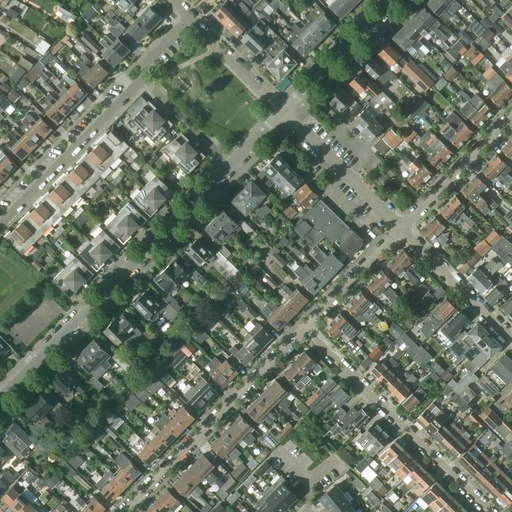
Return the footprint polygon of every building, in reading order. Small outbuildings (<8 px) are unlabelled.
[(120,0),(117,4),(124,11),(125,11),(126,11),(131,5),(132,5),(133,4),(136,0),(120,0)] [(232,10),(228,6),(234,0),(226,0),(214,13),(222,21),(232,10)] [(258,14),(268,4),(263,0),(261,0),(253,9),(258,14)] [(274,10),(281,3),(277,0),(273,0),(269,5),(274,10)] [(349,9),(339,0),(332,0),(333,1),(329,5),(341,17),(342,18),(346,13),(345,12),(349,9)] [(357,2),(354,0),(339,0),(349,9),(352,6),(353,7),(357,2)] [(454,13),(440,0),(429,0),(427,2),(439,14),(443,9),(451,16),(454,13)] [(450,3),(452,0),(440,0),(454,13),(457,10),(450,3)] [(504,9),(510,2),(507,0),(503,0),(499,4),(504,9)] [(493,22),(502,12),(493,4),(489,8),(494,13),(489,18),(493,22)] [(229,28),(248,9),(244,5),(241,9),(242,10),(237,15),(232,10),(222,21),(229,28)] [(335,25),(322,13),(324,12),(317,5),(308,14),(326,32),(330,28),(331,29),(335,25)] [(72,24),(77,16),(60,6),(55,14),(72,24)] [(157,23),(163,18),(157,12),(156,13),(150,7),(136,21),(147,32),(156,22),(157,23)] [(420,11),(416,15),(434,33),(438,29),(436,28),(440,24),(435,18),(423,7),(419,10),(420,11)] [(97,11),(94,8),(88,13),(91,16),(97,11)] [(18,14),(10,9),(7,14),(15,19),(18,14)] [(247,25),(244,22),(253,13),(248,9),(229,28),(237,36),(247,25)] [(272,19),(263,11),(258,15),(267,24),(272,19)] [(326,32),(308,14),(305,17),(308,21),(304,25),(319,39),(326,32)] [(434,33),(416,15),(409,22),(420,33),(424,37),(428,32),(432,36),(434,33)] [(511,25),(511,21),(505,15),(501,19),(510,28),(511,25)] [(113,26),(118,21),(115,18),(113,20),(111,17),(108,20),(113,26)] [(491,23),(485,17),(480,22),(486,28),(491,23)] [(272,39),(277,35),(261,19),(240,40),(255,54),(262,47),(264,49),(273,39),(272,39)] [(147,32),(136,21),(127,31),(138,41),(147,32)] [(495,34),(502,27),(496,21),(489,28),(495,34)] [(125,29),(118,22),(114,27),(120,33),(125,29)] [(416,37),(420,33),(409,22),(402,30),(420,48),(423,44),(416,37)] [(485,30),(478,23),(471,29),(479,37),(485,30)] [(319,39),(304,25),(300,29),(294,24),(291,27),(293,29),(312,47),(319,39)] [(120,33),(114,27),(113,27),(111,25),(107,29),(116,37),(120,33)] [(312,47),(293,29),(290,32),(294,35),(289,40),(305,55),(309,51),(308,51),(312,47)] [(494,35),(488,29),(482,35),(488,41),(494,35)] [(420,48),(402,30),(398,34),(397,33),(393,37),(409,52),(414,48),(417,51),(415,52),(421,58),(425,53),(420,48)] [(74,34),(71,38),(82,48),(85,45),(74,34)] [(100,48),(86,34),(81,38),(96,53),(100,48)] [(64,44),(69,38),(66,35),(60,41),(64,44)] [(130,49),(119,38),(114,43),(106,35),(102,38),(122,58),(130,49)] [(293,60),(298,55),(277,35),(272,39),(273,39),(264,49),(270,55),(263,61),(267,65),(267,66),(278,77),(282,77),(287,72),(289,72),(292,69),(291,68),(296,63),(293,60)] [(465,36),(462,39),(468,45),(472,40),(468,36),(465,36)] [(122,58),(102,38),(99,42),(107,50),(103,55),(114,66),(122,58)] [(483,38),(477,44),(483,50),(489,44),(483,38)] [(466,50),(457,42),(451,49),(459,57),(466,50)] [(53,55),(62,46),(59,43),(50,52),(53,55)] [(433,82),(418,67),(410,60),(407,62),(389,44),(385,48),(382,48),(380,51),(379,53),(379,54),(391,66),(395,62),(424,91),(433,82)] [(470,61),(480,52),(473,46),(464,55),(470,61)] [(457,56),(450,49),(444,55),(451,62),(457,56)] [(92,51),(88,55),(95,62),(99,58),(92,51)] [(83,54),(79,59),(82,62),(101,80),(108,73),(97,62),(94,66),(89,62),(90,61),(86,57),(83,54)] [(397,77),(384,65),(381,68),(372,58),(364,67),(374,78),(373,79),(379,86),(388,77),(392,82),(397,77)] [(443,58),(438,64),(443,68),(448,63),(443,58)] [(101,80),(82,62),(79,59),(75,62),(82,69),(78,73),(93,88),(101,80)] [(67,69),(58,60),(54,64),(63,73),(67,69)] [(511,65),(507,61),(499,68),(511,80),(511,65)] [(43,69),(38,65),(34,69),(39,73),(43,69)] [(435,79),(421,65),(418,67),(433,82),(435,79)] [(16,83),(25,72),(19,67),(10,78),(16,83)] [(450,83),(458,73),(452,67),(443,76),(450,83)] [(511,92),(511,88),(503,81),(495,73),(488,81),(506,98),(511,92)] [(381,90),(372,81),(369,84),(359,74),(355,78),(353,78),(351,80),(350,83),(353,86),(352,87),(359,94),(364,89),(373,98),(377,94),(381,90)] [(506,98),(488,81),(481,75),(478,78),(493,92),(488,96),(498,107),(506,98)] [(87,93),(76,83),(72,87),(62,77),(59,81),(60,82),(79,101),(87,93)] [(23,91),(30,83),(25,78),(18,87),(23,91)] [(38,81),(35,85),(39,89),(43,85),(38,81)] [(79,101),(60,82),(57,85),(65,94),(61,98),(72,108),(79,101)] [(0,88),(6,93),(10,88),(4,83),(0,88)] [(346,104),(351,99),(341,90),(330,101),(330,104),(334,108),(336,106),(342,112),(348,105),(346,104)] [(373,120),(385,108),(393,115),(399,109),(381,91),(381,90),(377,94),(373,98),(367,104),(369,105),(350,124),(360,134),(362,132),(373,121),(373,120)] [(20,97),(14,91),(8,97),(14,103),(20,97)] [(72,108),(61,98),(57,101),(49,93),(46,97),(65,115),(72,108)] [(493,112),(483,102),(478,106),(466,94),(463,97),(486,119),(493,112)] [(65,115),(46,97),(42,100),(51,108),(47,113),(57,123),(65,115)] [(465,105),(459,110),(467,118),(468,117),(478,127),(486,119),(463,97),(460,100),(465,105)] [(0,106),(4,110),(10,103),(5,98),(0,102),(0,106)] [(419,112),(427,103),(421,98),(413,106),(419,112)] [(143,130),(158,115),(154,110),(156,108),(149,101),(131,119),(143,130)] [(355,116),(363,109),(358,104),(351,111),(355,116)] [(407,123),(416,113),(411,109),(403,119),(407,123)] [(445,120),(447,123),(466,140),(473,133),(452,112),(445,120)] [(52,129),(41,118),(37,122),(29,114),(25,118),(44,136),(52,129)] [(155,142),(173,124),(165,117),(163,119),(158,115),(143,130),(155,142)] [(44,136),(25,118),(22,121),(30,129),(26,133),(37,144),(44,136)] [(370,141),(385,126),(380,121),(376,124),(373,121),(362,132),(370,141)] [(466,140),(447,123),(444,125),(447,128),(441,134),(447,140),(448,138),(458,148),(466,140)] [(37,144),(26,133),(22,137),(14,129),(11,133),(29,151),(37,144)] [(389,146),(399,137),(391,129),(382,139),(389,146)] [(129,146),(112,130),(108,134),(106,132),(100,138),(119,156),(129,146)] [(403,138),(409,143),(416,136),(410,130),(403,138)] [(453,153),(428,130),(421,137),(424,140),(445,161),(453,153)] [(29,151),(11,133),(7,136),(10,139),(7,143),(12,148),(11,148),(22,159),(29,151)] [(175,162),(191,147),(187,142),(189,140),(181,133),(163,151),(175,162)] [(119,156),(100,138),(95,143),(97,145),(93,150),(109,166),(119,156)] [(389,147),(381,139),(374,147),(382,155),(389,147)] [(445,161),(424,140),(423,140),(419,145),(423,149),(423,148),(431,155),(427,159),(438,169),(445,161)] [(511,144),(509,142),(501,149),(511,160),(511,159),(511,144)] [(187,174),(205,156),(197,149),(195,151),(191,147),(175,162),(187,174)] [(109,166),(93,150),(89,154),(87,152),(81,158),(100,176),(109,166)] [(17,166),(1,151),(0,152),(0,166),(8,174),(17,166)] [(273,177),(285,164),(276,155),(257,174),(261,178),(268,172),(272,176),(273,177)] [(496,155),(488,163),(510,184),(511,181),(511,180),(506,175),(511,169),(496,155)] [(432,174),(417,158),(411,163),(405,157),(402,160),(403,161),(407,164),(425,182),(432,174)] [(100,176),(81,158),(76,163),(78,165),(73,169),(90,186),(100,176)] [(425,182),(407,164),(403,161),(400,164),(411,175),(407,179),(417,189),(425,182)] [(510,184),(488,163),(481,170),(493,183),(501,180),(507,186),(510,184)] [(280,184),(293,171),(285,164),(273,177),(272,176),(266,183),(269,186),(276,180),(280,184)] [(8,174),(0,166),(0,182),(0,183),(8,174)] [(90,186),(73,169),(69,173),(67,171),(62,177),(80,196),(90,186)] [(283,200),(302,180),(293,171),(280,184),(286,190),(280,196),(283,200)] [(174,193),(156,175),(144,187),(160,203),(164,198),(166,200),(174,193)] [(476,175),(468,183),(489,204),(489,203),(494,208),(497,204),(490,197),(489,197),(482,190),(486,186),(476,175)] [(80,196),(62,177),(56,183),(58,185),(54,189),(71,205),(80,196)] [(264,195),(252,183),(243,192),(257,206),(261,203),(259,200),(264,195)] [(489,204),(468,183),(461,191),(471,201),(478,207),(485,214),(490,210),(486,206),(489,204)] [(310,207),(317,200),(315,198),(317,196),(305,184),(291,199),(294,202),(284,212),(288,217),(295,210),(294,210),(301,203),(306,207),(308,205),(310,207)] [(160,203),(144,187),(132,199),(150,217),(158,209),(156,207),(160,203)] [(71,205),(54,189),(50,193),(48,191),(42,197),(61,215),(71,205)] [(257,206),(243,192),(234,201),(246,213),(252,207),(254,210),(257,206)] [(460,212),(466,206),(455,196),(448,204),(466,222),(471,227),(473,224),(460,212)] [(61,215),(42,197),(37,202),(39,204),(35,208),(51,225),(61,215)] [(321,200),(304,217),(292,229),(302,239),(310,247),(322,235),(331,244),(334,241),(339,245),(353,231),(321,200)] [(147,220),(129,202),(117,214),(133,230),(137,225),(139,228),(147,220)] [(466,222),(448,204),(440,212),(450,222),(451,222),(453,224),(458,224),(460,222),(462,225),(466,222)] [(266,205),(261,210),(265,215),(271,209),(266,205)] [(51,225),(35,208),(31,213),(29,211),(23,216),(42,235),(51,225)] [(265,215),(261,210),(257,214),(262,218),(265,215)] [(82,214),(80,215),(86,220),(90,216),(84,211),(82,214)] [(258,235),(246,223),(241,219),(236,224),(224,211),(215,220),(228,232),(233,227),(238,232),(242,229),(253,240),(258,235)] [(133,230),(117,214),(105,226),(123,244),(131,236),(129,234),(133,230)] [(42,235),(23,216),(18,222),(20,224),(16,228),(32,244),(42,235)] [(441,232),(445,227),(435,217),(427,225),(445,243),(448,240),(441,232)] [(228,232),(215,220),(207,229),(221,244),(225,240),(222,238),(228,232)] [(445,243),(427,225),(420,233),(430,243),(435,238),(442,246),(445,243)] [(32,244),(16,228),(11,232),(9,230),(4,236),(22,254),(32,244)] [(120,247),(102,229),(90,241),(106,257),(110,253),(113,255),(120,247)] [(292,230),(287,235),(291,239),(296,235),(292,230)] [(511,236),(505,230),(500,235),(502,237),(510,244),(511,241),(511,236)] [(363,244),(363,243),(362,243),(362,241),(362,240),(361,240),(353,231),(339,245),(350,256),(351,255),(352,256),(354,254),(354,252),(362,244),(363,244)] [(489,235),(485,239),(492,245),(496,241),(489,235)] [(502,237),(496,243),(508,253),(509,251),(511,253),(511,245),(510,244),(502,237)] [(106,257),(90,241),(88,238),(76,250),(97,271),(104,263),(102,261),(106,257)] [(215,257),(207,249),(205,250),(196,241),(186,250),(200,264),(206,258),(210,262),(215,257)] [(487,251),(480,243),(473,248),(481,257),(487,251)] [(496,243),(490,248),(502,259),(508,253),(496,243)] [(230,253),(223,246),(219,251),(226,258),(230,253)] [(279,251),(275,247),(267,254),(281,268),(286,263),(277,254),(279,251)] [(313,250),(316,253),(335,271),(338,268),(339,269),(343,265),(342,264),(331,253),(327,257),(316,247),(313,250)] [(423,276),(417,271),(416,272),(408,265),(413,260),(403,250),(395,257),(418,280),(423,276)] [(241,273),(226,258),(219,251),(216,254),(219,259),(217,261),(235,279),(241,273)] [(471,266),(480,257),(475,252),(466,261),(471,266)] [(335,271),(316,253),(313,257),(321,264),(317,268),(328,280),(332,275),(335,271)] [(94,274),(75,256),(64,268),(80,284),(84,280),(86,282),(94,274)] [(494,265),(474,286),(481,294),(493,282),(488,278),(497,269),(498,270),(502,265),(509,258),(507,256),(500,263),(499,262),(496,264),(494,265)] [(418,280),(395,257),(387,265),(398,275),(402,270),(410,278),(409,280),(414,285),(418,280)] [(474,286),(494,265),(496,264),(491,259),(480,270),(477,267),(466,278),(474,286)] [(36,260),(32,264),(35,267),(38,270),(42,266),(39,263),(36,260)] [(188,273),(175,261),(172,264),(171,263),(165,269),(179,283),(188,273)] [(287,275),(275,263),(271,267),(283,279),(287,275)] [(463,275),(470,268),(465,263),(458,270),(463,275)] [(328,280),(317,268),(313,272),(305,265),(302,268),(320,286),(323,283),(324,284),(328,280)] [(320,286),(302,268),(299,266),(293,271),(300,278),(299,280),(313,294),(313,293),(314,294),(318,290),(317,290),(320,286)] [(80,284),(64,268),(52,280),(70,298),(78,290),(75,288),(80,284)] [(206,281),(193,268),(190,271),(195,277),(194,279),(201,286),(206,281)] [(179,283),(165,269),(159,275),(160,276),(156,280),(169,293),(179,283)] [(382,271),(374,279),(392,297),(395,300),(398,297),(387,286),(392,281),(382,271)] [(270,277),(266,281),(273,289),(277,284),(270,277)] [(395,300),(392,297),(374,279),(366,287),(377,297),(382,292),(389,299),(389,300),(395,305),(398,302),(395,300)] [(243,280),(235,287),(240,292),(247,285),(243,280)] [(503,295),(499,291),(507,283),(503,280),(485,297),(493,305),(503,295)] [(307,299),(297,289),(292,293),(285,286),(281,289),(300,307),(303,304),(304,305),(308,301),(307,300),(307,299)] [(438,299),(444,292),(441,288),(434,295),(438,299)] [(300,307),(281,289),(278,293),(286,300),(282,304),(293,316),(298,311),(297,310),(300,307)] [(374,314),(379,308),(372,301),(371,302),(361,292),(353,300),(378,325),(381,322),(374,314)] [(178,311),(165,299),(161,303),(162,304),(160,305),(151,297),(150,299),(144,293),(140,297),(138,296),(134,301),(135,302),(134,303),(143,311),(141,312),(147,317),(148,316),(152,320),(155,320),(158,317),(159,314),(163,310),(166,312),(164,315),(171,322),(179,313),(178,311)] [(430,294),(423,301),(428,307),(436,299),(435,299),(431,295),(430,294)] [(177,304),(178,302),(172,295),(171,296),(169,295),(165,299),(178,311),(181,308),(177,304)] [(507,316),(511,311),(511,297),(500,308),(507,316)] [(227,298),(222,304),(227,308),(232,302),(227,298)] [(431,319),(420,331),(428,338),(445,321),(444,320),(455,309),(450,304),(450,301),(448,300),(446,300),(445,299),(434,310),(428,316),(431,319)] [(378,325),(353,300),(345,308),(355,318),(358,322),(366,321),(367,320),(375,328),(378,325)] [(242,301),(236,307),(242,312),(244,311),(252,319),(256,315),(248,306),(242,301)] [(293,316),(282,304),(278,308),(270,301),(267,304),(285,322),(288,319),(289,320),(293,316)] [(285,322),(267,304),(263,308),(271,315),(267,319),(278,330),(278,329),(279,330),(282,327),(281,326),(285,322)] [(458,332),(469,321),(460,312),(442,329),(447,333),(453,328),(458,332)] [(340,314),(332,321),(350,339),(359,330),(351,323),(350,324),(340,314)] [(141,333),(140,331),(141,331),(131,322),(131,323),(123,315),(116,323),(114,321),(104,331),(123,349),(134,338),(136,339),(141,333)] [(332,321),(324,329),(335,339),(340,335),(347,342),(345,344),(352,351),(357,346),(350,339),(332,321)] [(394,322),(386,330),(396,339),(403,331),(394,322)] [(272,337),(269,334),(270,333),(266,329),(265,330),(258,323),(257,323),(249,332),(249,333),(263,347),(272,337)] [(458,358),(484,331),(477,324),(467,334),(464,331),(454,341),(447,347),(458,358)] [(198,326),(189,335),(193,340),(202,331),(198,326)] [(157,338),(148,329),(144,333),(152,342),(157,338)] [(470,361),(492,339),(484,331),(458,358),(461,361),(465,356),(470,361)] [(263,347),(249,333),(246,333),(243,337),(243,339),(246,343),(244,345),(254,355),(263,347)] [(405,333),(400,337),(405,342),(409,337),(405,333)] [(477,369),(500,347),(492,339),(470,361),(477,369)] [(196,349),(187,340),(178,348),(188,357),(196,349)] [(0,354),(2,353),(1,353),(6,348),(8,350),(8,349),(0,341),(0,354)] [(111,357),(108,353),(94,341),(85,350),(103,367),(106,370),(111,365),(107,361),(111,357)] [(245,365),(254,355),(244,345),(239,351),(234,346),(228,351),(234,357),(235,356),(237,358),(237,359),(241,363),(242,362),(245,365)] [(414,351),(420,357),(425,351),(420,345),(414,351)] [(377,346),(369,355),(375,361),(383,352),(377,346)] [(186,356),(176,347),(165,358),(174,367),(186,356)] [(416,354),(409,347),(405,351),(412,358),(416,354)] [(397,359),(404,352),(400,349),(393,356),(397,359)] [(103,367),(85,350),(76,359),(89,372),(94,368),(98,372),(103,367)] [(321,368),(304,352),(298,358),(297,358),(295,360),(295,361),(294,363),(305,374),(311,368),(317,373),(321,368)] [(117,353),(113,358),(122,367),(126,371),(130,367),(127,363),(117,353)] [(424,361),(417,354),(413,358),(420,365),(424,361)] [(479,379),(477,382),(492,397),(508,381),(509,382),(510,382),(510,381),(511,379),(511,361),(504,354),(503,355),(504,355),(493,365),(492,366),(493,366),(479,379)] [(237,371),(225,360),(221,364),(214,357),(211,360),(230,379),(233,376),(234,376),(237,373),(237,372),(237,371)] [(377,380),(395,361),(392,357),(385,364),(381,360),(369,372),(377,380)] [(365,370),(372,362),(367,358),(360,365),(365,370)] [(230,379),(211,360),(208,363),(212,367),(209,371),(211,374),(210,375),(222,386),(223,386),(224,386),(227,383),(226,382),(230,379)] [(396,375),(392,371),(399,364),(395,361),(377,380),(384,387),(396,375)] [(431,368),(424,361),(420,366),(426,372),(431,368)] [(299,380),(305,374),(294,363),(292,364),(291,364),(289,366),(289,367),(283,374),(300,390),(305,385),(299,380)] [(159,365),(154,371),(168,385),(174,380),(159,365)] [(89,386),(83,381),(81,384),(69,371),(66,373),(64,371),(54,382),(64,391),(64,392),(64,393),(64,394),(65,395),(66,395),(66,396),(68,396),(69,396),(70,396),(71,395),(72,394),(72,393),(73,392),(73,391),(72,390),(72,389),(71,388),(74,385),(82,393),(89,386)] [(391,394),(410,375),(406,372),(399,379),(396,375),(384,387),(391,394)] [(439,378),(434,372),(430,376),(435,381),(439,378)] [(411,374),(410,375),(391,394),(399,402),(414,387),(410,383),(411,381),(413,383),(416,379),(411,374)] [(217,393),(200,376),(196,379),(199,382),(194,388),(197,391),(208,402),(217,393)] [(103,386),(94,377),(89,381),(99,390),(103,386)] [(326,394),(337,384),(330,377),(320,388),(326,394)] [(465,388),(472,381),(468,377),(466,379),(465,377),(452,389),(458,395),(465,388)] [(271,385),(268,388),(287,406),(290,403),(286,399),(291,393),(287,389),(286,390),(276,381),(275,381),(274,380),(271,384),(271,385)] [(317,414),(331,399),(339,407),(350,396),(339,386),(329,397),(327,396),(313,410),(317,414)] [(442,392),(445,395),(451,389),(448,386),(442,392)] [(410,412),(427,395),(419,387),(412,394),(402,404),(406,408),(406,409),(407,411),(409,411),(410,412)] [(287,406),(268,388),(265,391),(264,391),(260,395),(272,406),(276,402),(288,414),(292,411),(287,406)] [(485,410),(465,388),(458,395),(478,417),(485,410)] [(208,402),(197,391),(192,397),(187,393),(184,396),(199,411),(208,402)] [(315,405),(302,392),(298,396),(311,409),(315,405)] [(455,402),(460,398),(457,394),(452,399),(455,402)] [(48,424),(40,416),(45,411),(46,412),(51,407),(62,417),(66,412),(70,417),(72,415),(53,397),(48,402),(41,395),(25,411),(35,421),(34,423),(42,430),(48,424)] [(268,410),(272,406),(260,395),(256,399),(257,400),(254,403),(272,421),(276,418),(268,410)] [(462,412),(468,406),(464,402),(458,408),(462,412)] [(272,421),(254,403),(251,406),(250,406),(246,410),(247,410),(246,411),(257,422),(261,417),(269,425),(272,421)] [(308,410),(301,403),(296,407),(303,414),(308,410)] [(424,427),(440,411),(432,403),(416,420),(424,427)] [(184,427),(194,417),(184,407),(178,414),(173,409),(169,412),(184,427)] [(334,435),(349,419),(350,421),(341,430),(346,434),(355,426),(358,429),(369,418),(368,416),(368,415),(366,412),(364,413),(361,410),(358,413),(352,407),(330,431),(334,435)] [(337,420),(345,412),(341,408),(334,416),(337,420)] [(502,422),(488,408),(479,417),(493,431),(502,422)] [(432,435),(442,424),(448,419),(440,411),(424,427),(432,435)] [(106,420),(113,427),(121,419),(114,412),(106,420)] [(184,427),(169,412),(166,416),(164,414),(159,419),(176,435),(184,427)] [(478,418),(473,413),(469,416),(475,422),(478,418)] [(247,431),(251,427),(240,416),(240,417),(239,416),(235,420),(236,421),(233,424),(251,442),(255,439),(247,431)] [(484,424),(478,418),(475,422),(481,428),(484,424)] [(176,435),(159,419),(154,424),(156,426),(151,431),(166,446),(176,435)] [(24,445),(30,439),(31,440),(32,439),(15,422),(6,432),(12,438),(6,445),(20,459),(26,452),(23,449),(24,447),(24,445)] [(106,422),(101,427),(114,439),(119,435),(106,422)] [(364,449),(382,430),(381,429),(381,427),(379,425),(378,426),(374,422),(356,441),(364,449)] [(439,443),(455,426),(452,423),(446,429),(442,424),(432,435),(439,443)] [(251,442),(233,424),(230,427),(229,427),(225,431),(237,442),(240,438),(248,446),(251,442)] [(447,450),(463,434),(465,431),(462,428),(459,431),(455,426),(439,443),(447,450)] [(511,429),(502,439),(506,443),(507,444),(511,438),(511,429)] [(372,456),(390,438),(387,435),(387,433),(385,431),(383,431),(382,430),(364,449),(372,456)] [(166,446),(151,431),(143,440),(157,454),(166,446)] [(233,446),(237,442),(225,431),(221,435),(222,435),(219,439),(237,456),(240,453),(233,446)] [(280,441),(270,431),(266,436),(276,446),(280,441)] [(463,434),(447,450),(455,458),(471,442),(467,438),(470,436),(465,431),(463,434)] [(491,442),(496,436),(493,434),(488,440),(491,442)] [(276,446),(266,436),(261,440),(271,450),(276,446)] [(237,456),(219,439),(215,442),(215,441),(211,445),(212,446),(211,446),(222,457),(226,453),(233,460),(237,456)] [(157,454),(143,440),(139,444),(144,448),(138,454),(148,464),(157,454)] [(392,459),(403,449),(395,441),(379,457),(387,465),(392,459)] [(500,442),(493,449),(496,451),(503,444),(500,442)] [(506,443),(500,449),(507,456),(511,451),(511,448),(507,444),(506,443)] [(476,458),(472,453),(477,448),(474,444),(458,461),(466,468),(476,458)] [(329,451),(324,445),(320,448),(325,454),(329,451)] [(82,446),(78,450),(82,455),(87,450),(82,446)] [(265,447),(261,451),(265,456),(270,451),(265,447)] [(0,463),(7,456),(12,461),(16,457),(10,451),(7,454),(1,448),(0,449),(0,463)] [(353,458),(344,449),(338,455),(347,464),(353,458)] [(396,470),(410,456),(403,449),(392,459),(387,465),(390,468),(392,466),(396,470)] [(473,476),(489,460),(482,452),(476,458),(466,468),(473,476)] [(140,471),(121,453),(121,454),(118,454),(116,457),(115,459),(114,460),(121,467),(133,478),(136,475),(137,475),(139,473),(139,472),(140,471)] [(209,469),(213,465),(203,455),(202,455),(198,459),(195,462),(214,481),(217,477),(209,469)] [(368,466),(373,460),(369,456),(366,459),(364,458),(353,469),(359,475),(368,466)] [(408,474),(418,464),(410,456),(396,470),(394,472),(402,480),(408,474)] [(481,484),(497,467),(493,463),(496,460),(493,456),(489,460),(473,476),(481,484)] [(262,475),(270,466),(265,461),(257,470),(262,475)] [(75,473),(64,462),(59,467),(70,478),(75,473)] [(214,481),(195,462),(192,466),(191,465),(187,470),(198,480),(201,483),(205,479),(210,484),(214,481)] [(410,487),(415,482),(426,471),(418,464),(408,474),(412,479),(406,484),(410,487)] [(238,471),(235,468),(230,473),(239,482),(249,471),(244,465),(238,471)] [(368,484),(375,477),(377,475),(368,466),(359,475),(368,484)] [(133,478),(121,467),(113,474),(125,486),(126,485),(127,486),(129,483),(129,482),(133,478)] [(488,491),(504,475),(497,467),(481,484),(488,491)] [(125,486),(113,474),(109,470),(101,477),(118,493),(121,490),(122,490),(125,487),(125,486)] [(194,484),(198,480),(187,470),(183,474),(184,474),(180,478),(199,496),(202,492),(194,484)] [(418,495),(434,479),(426,471),(415,482),(420,486),(414,492),(418,495)] [(32,474),(26,480),(30,483),(35,478),(32,474)] [(52,474),(44,482),(51,489),(59,481),(52,474)] [(251,484),(256,479),(252,475),(247,480),(251,484)] [(359,480),(354,475),(350,479),(355,484),(359,480)] [(496,499),(511,482),(504,475),(488,491),(496,499)] [(297,498),(285,486),(288,483),(281,476),(270,487),(274,491),(289,506),(297,498)] [(118,493),(101,477),(94,485),(110,501),(111,500),(112,500),(115,498),(115,496),(118,493)] [(383,484),(375,477),(368,484),(375,491),(383,484)] [(5,478),(0,483),(0,493),(10,483),(5,478)] [(199,496),(180,478),(178,480),(177,480),(173,484),(173,485),(187,498),(191,494),(196,499),(199,496)] [(228,494),(237,484),(231,478),(221,488),(228,494)] [(364,485),(359,480),(355,484),(360,489),(364,485)] [(429,506),(445,490),(436,482),(420,498),(429,506)] [(504,506),(511,498),(511,482),(496,499),(504,506)] [(9,504),(20,492),(13,485),(2,497),(2,498),(5,501),(6,501),(9,504)] [(326,507),(343,494),(336,485),(319,498),(326,507)] [(228,494),(221,488),(216,493),(222,500),(228,494)] [(179,502),(167,490),(167,491),(166,491),(164,493),(164,494),(160,498),(172,510),(179,502)] [(434,511),(437,511),(452,497),(445,490),(429,506),(434,511)] [(45,491),(38,498),(41,501),(48,494),(45,491)] [(274,491),(266,498),(279,511),(282,511),(289,506),(274,491)] [(391,506),(399,498),(392,491),(384,499),(391,506)] [(16,511),(28,500),(20,492),(9,504),(12,507),(12,508),(15,511),(16,511)] [(330,511),(337,511),(349,502),(343,494),(326,507),(330,511)] [(104,507),(93,495),(85,503),(94,511),(99,511),(100,511),(102,511),(104,509),(104,507)] [(231,504),(236,499),(232,495),(227,500),(231,504)] [(263,495),(255,503),(260,507),(264,511),(279,511),(266,498),(263,495)] [(94,511),(85,503),(79,496),(76,500),(82,506),(78,510),(79,511),(94,511)] [(452,511),(460,505),(452,497),(437,511),(452,511)] [(169,511),(172,510),(160,498),(157,501),(156,501),(154,504),(154,505),(153,505),(159,511),(169,511)] [(30,511),(36,507),(39,503),(36,500),(32,504),(28,500),(16,511),(17,511),(16,511),(30,511)] [(403,506),(398,501),(393,506),(398,511),(403,506)] [(354,511),(355,511),(348,503),(350,502),(349,502),(337,511),(354,511)]
